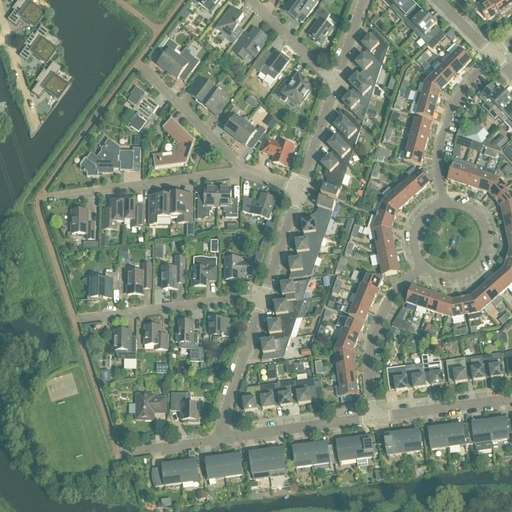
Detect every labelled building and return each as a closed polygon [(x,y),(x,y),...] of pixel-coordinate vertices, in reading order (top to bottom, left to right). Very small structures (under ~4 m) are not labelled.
[(34,28),(44,14),(31,5),(34,0),(22,0),(23,0),(22,0),(19,0),(12,10),(14,11),(7,21),(15,26),(21,18),(34,28)] [(211,14),(221,0),(201,0),(198,4),(211,14)] [(307,18),(318,3),(314,0),(291,0),(283,11),(296,21),(301,14),(307,18)] [(381,0),(391,9),(399,0),(381,0)] [(411,0),(399,0),(391,9),(403,22),(417,7),(411,1),(412,1),(411,0)] [(491,1),(490,0),(487,0),(478,7),(472,0),(462,0),(465,4),(466,3),(475,12),(475,13),(484,22),(486,20),(487,22),(496,16),(500,20),(503,18),(491,1)] [(511,15),(511,13),(502,0),(492,0),(491,1),(503,18),(506,16),(508,18),(511,15)] [(511,0),(502,0),(511,13),(511,0)] [(417,7),(403,22),(415,34),(430,19),(424,12),(423,13),(417,7)] [(232,36),(238,28),(240,26),(238,25),(244,17),(232,8),(216,29),(222,34),(224,30),(232,36)] [(313,18),(318,22),(308,36),(321,45),(333,29),(325,23),(330,15),(320,8),(313,18)] [(376,17),(371,23),(374,26),(380,20),(376,17)] [(430,19),(415,34),(428,47),(429,46),(429,45),(428,45),(433,41),(442,32),(436,26),(437,25),(430,19)] [(379,21),(376,25),(380,29),(384,25),(379,21)] [(178,23),(168,37),(171,40),(182,25),(178,23)] [(46,64),(56,51),(43,41),(49,33),(41,27),(34,36),(32,35),(24,46),(26,48),(19,57),(27,62),(33,54),(46,64)] [(246,33),(237,44),(232,51),(244,59),(248,53),(255,58),(263,46),(262,45),(266,38),(255,30),(251,36),(246,33)] [(371,37),(362,46),(382,66),(389,47),(373,31),(371,37)] [(442,32),(433,41),(437,45),(446,36),(442,32)] [(229,39),(228,41),(234,45),(238,40),(232,36),(229,39)] [(451,53),(459,46),(449,36),(441,43),(451,53)] [(161,51),(169,40),(166,38),(158,48),(161,51)] [(159,66),(168,73),(179,59),(173,54),(179,47),(169,40),(161,51),(167,55),(159,66)] [(429,45),(429,46),(433,50),(437,45),(433,41),(428,45),(429,45)] [(364,56),(356,65),(376,85),(382,66),(362,46),(367,51),(364,56)] [(459,49),(451,57),(464,70),(472,62),(459,49)] [(254,69),(260,73),(267,78),(263,83),(270,88),(290,61),(276,51),(273,55),(267,51),(254,69)] [(425,53),(421,58),(425,62),(430,58),(425,53)] [(179,59),(168,73),(178,80),(186,70),(191,74),(200,63),(190,56),(185,63),(179,59)] [(451,57),(443,65),(456,77),(464,70),(451,57)] [(425,62),(421,58),(417,62),(426,71),(430,67),(425,62)] [(38,84),(31,93),(39,99),(44,91),(58,101),(68,87),(55,77),(60,69),(53,63),(46,73),(44,72),(45,71),(44,71),(35,82),(36,83),(36,82),(38,84)] [(381,99),(386,95),(376,85),(356,65),(360,70),(358,76),(358,75),(349,84),(369,104),(372,96),(381,99)] [(443,65),(436,72),(448,85),(456,77),(443,65)] [(436,72),(428,80),(441,93),(448,85),(436,72)] [(317,89),(318,86),(316,84),(314,83),(311,84),(298,75),(289,87),(283,83),(274,95),(285,103),(288,98),(300,107),(312,90),(315,90),(317,89)] [(202,106),(215,89),(200,78),(188,94),(202,105),(202,106)] [(425,83),(422,94),(422,95),(439,99),(441,93),(428,80),(425,83)] [(351,95),(343,103),(363,124),(366,115),(376,119),(378,113),(369,105),(369,104),(349,84),(354,89),(352,95),(351,95)] [(480,98),(492,111),(507,96),(501,89),(500,90),(494,84),(480,98)] [(134,110),(139,113),(129,127),(132,129),(133,128),(145,137),(158,118),(153,115),(159,107),(144,96),(146,94),(138,89),(137,90),(136,89),(131,95),(133,96),(128,102),(135,108),(134,110)] [(215,89),(202,106),(217,117),(229,101),(214,90),(215,89)] [(414,104),(415,104),(419,105),(436,110),(439,99),(422,95),(422,94),(417,93),(414,104)] [(511,100),(507,96),(492,111),(504,123),(511,115),(511,100)] [(259,105),(254,101),(251,106),(256,109),(259,105)] [(411,113),(412,115),(433,121),(436,110),(419,105),(415,104),(413,105),(411,113)] [(225,132),(235,140),(246,125),(236,117),(240,112),(234,108),(226,119),(232,123),(225,132)] [(343,119),(335,127),(355,148),(361,128),(346,112),(343,119)] [(393,113),(390,122),(393,122),(395,122),(397,121),(399,120),(401,118),(401,116),(393,113)] [(277,122),(271,116),(264,124),(271,130),(277,122)] [(175,153),(153,156),(155,169),(187,165),(195,142),(172,119),(163,128),(178,144),(177,144),(177,145),(176,146),(176,147),(175,148),(175,149),(175,150),(175,151),(175,152),(175,153)] [(415,120),(412,131),(429,135),(432,125),(415,120)] [(246,125),(235,140),(246,148),(253,138),(258,142),(266,132),(261,127),(257,132),(246,125)] [(478,125),(464,139),(481,145),(486,141),(483,138),(487,134),(478,125)] [(337,138),(328,146),(348,167),(355,148),(335,127),(334,127),(339,132),(337,138)] [(412,131),(409,141),(427,146),(429,135),(412,131)] [(502,136),(494,144),(500,150),(508,142),(502,136)] [(473,142),(467,140),(457,137),(455,145),(470,150),(473,142)] [(144,138),(135,138),(135,147),(144,147),(144,138)] [(287,168),(294,147),(280,142),(279,145),(266,141),(262,153),(270,156),(271,154),(275,155),(273,163),(287,168)] [(409,141),(406,151),(424,156),(427,146),(409,141)] [(107,155),(107,161),(114,161),(114,175),(114,170),(120,170),(120,172),(133,172),(134,163),(140,163),(141,150),(133,149),(133,153),(120,152),(120,149),(110,142),(103,152),(107,155)] [(473,142),(470,150),(479,154),(482,145),(473,142)] [(330,157),(322,166),(342,186),(348,167),(328,146),(328,147),(333,151),(331,157),(330,157)] [(424,156),(406,151),(404,162),(421,167),(424,156)] [(114,161),(107,161),(100,161),(91,154),(87,160),(86,159),(80,166),(81,170),(87,174),(87,178),(98,178),(98,175),(114,175),(114,161)] [(455,159),(453,164),(448,181),(458,185),(466,163),(455,159)] [(466,163),(458,185),(468,188),(474,171),(476,167),(466,163)] [(324,187),(321,196),(345,203),(347,199),(338,196),(342,186),(322,166),(326,170),(324,176),(325,177),(326,178),(327,179),(327,180),(327,181),(327,182),(327,183),(327,184),(326,187),(324,187)] [(511,172),(511,169),(509,166),(503,171),(507,177),(511,172)] [(485,175),(479,192),(489,195),(495,178),(496,173),(486,170),(485,175)] [(418,171),(410,178),(422,192),(430,185),(418,171)] [(474,171),(468,188),(479,192),(485,175),(474,171)] [(410,178),(402,186),(414,199),(422,192),(410,178)] [(495,202),(508,190),(499,180),(495,178),(489,195),(494,200),(495,202)] [(402,186),(394,193),(405,206),(414,199),(402,186)] [(212,208),(218,208),(218,189),(205,189),(205,204),(198,204),(198,220),(205,220),(205,218),(210,219),(210,213),(212,213),(212,208)] [(218,189),(218,208),(224,208),(224,213),(226,213),(226,219),(238,219),(238,205),(231,205),(231,189),(218,189)] [(373,191),(367,189),(365,195),(371,197),(377,199),(379,194),(373,192),(373,191)] [(511,206),(511,194),(508,190),(495,202),(497,203),(501,209),(511,206)] [(394,193),(386,200),(397,213),(405,206),(394,193)] [(158,219),(171,219),(171,195),(171,197),(150,197),(149,226),(158,226),(158,219)] [(171,195),(171,219),(171,217),(178,217),(178,224),(192,225),(192,195),(171,195)] [(248,217),(249,214),(268,221),(275,200),(262,196),(260,203),(253,201),(243,198),(242,216),(248,217)] [(309,222),(302,223),(331,219),(336,204),(320,199),(317,208),(319,208),(317,212),(317,213),(316,213),(316,214),(315,215),(314,216),(313,216),(312,216),(310,217),(309,222)] [(117,223),(124,223),(124,200),(124,202),(111,202),(111,216),(104,216),(104,231),(116,231),(117,223)] [(124,200),(124,223),(124,221),(136,221),(136,229),(144,229),(144,211),(137,211),(137,200),(124,200)] [(382,203),(378,217),(394,222),(397,214),(397,213),(386,200),(382,203)] [(511,206),(501,209),(503,220),(511,217),(511,206)] [(72,235),(88,235),(88,241),(94,241),(94,226),(88,226),(88,212),(72,212),(72,216),(71,217),(71,222),(72,223),(72,235)] [(369,236),(392,231),(392,230),(394,224),(394,222),(378,217),(377,218),(372,217),(368,229),(365,230),(355,226),(353,232),(359,234),(366,236),(369,236)] [(511,217),(503,220),(505,230),(511,228),(511,217)] [(296,242),(324,239),(331,219),(302,223),(304,235),(302,241),(296,242)] [(369,236),(370,241),(375,240),(376,245),(394,241),(392,231),(369,236)] [(289,261),(289,262),(318,258),(324,239),(296,242),(297,254),(298,254),(296,260),(289,261)] [(394,241),(376,245),(378,256),(396,251),(394,241)] [(267,245),(263,244),(262,243),(259,254),(264,255),(264,256),(267,245)] [(353,251),(347,249),(345,255),(351,257),(355,258),(357,252),(353,251)] [(396,251),(378,256),(380,266),(398,262),(396,251)] [(178,290),(178,282),(184,282),(185,259),(176,258),(176,269),(163,269),(162,290),(178,290)] [(194,259),(194,269),(192,269),(192,288),(206,288),(206,282),(216,282),(216,268),(217,268),(217,259),(209,259),(207,259),(205,258),(203,258),(201,258),(198,258),(196,259),(194,259)] [(251,277),(251,263),(247,263),(247,259),(246,258),(242,258),(241,259),(226,259),(225,281),(241,281),(241,277),(251,277)] [(318,258),(289,262),(291,274),(291,273),(289,280),(311,277),(318,258)] [(398,262),(380,266),(382,277),(400,273),(398,262)] [(144,296),(144,287),(151,287),(151,265),(144,265),(144,272),(128,272),(127,296),(144,296)] [(511,278),(504,269),(496,276),(507,290),(511,285),(511,278)] [(361,285),(361,286),(378,292),(382,282),(360,273),(356,283),(361,285)] [(88,302),(99,302),(99,299),(111,299),(112,281),(118,281),(118,274),(106,274),(106,281),(91,280),(91,288),(88,288),(88,302)] [(496,276),(487,283),(499,297),(507,290),(496,276)] [(275,304),(275,305),(303,301),(310,281),(281,285),(283,297),(281,304),(275,304)] [(487,283),(479,290),(491,304),(492,303),(496,308),(504,301),(499,297),(487,283)] [(361,286),(357,296),(374,302),(378,292),(361,286)] [(406,304),(417,308),(422,291),(412,287),(406,304)] [(479,290),(471,297),(483,311),(491,304),(479,290)] [(422,291),(417,308),(427,311),(433,294),(422,291)] [(433,294),(427,311),(437,315),(443,298),(433,294)] [(357,296),(353,306),(370,312),(374,302),(357,296)] [(464,299),(462,299),(466,317),(468,316),(469,321),(479,319),(483,317),(480,314),(483,311),(471,297),(464,299)] [(443,298),(437,315),(447,318),(453,301),(443,298)] [(447,318),(452,320),(466,317),(462,299),(453,301),(447,318)] [(268,324),(297,320),(303,301),(275,305),(277,317),(275,323),(268,324)] [(343,314),(349,316),(365,323),(370,312),(353,306),(351,310),(346,308),(343,314)] [(508,313),(503,317),(507,322),(511,318),(508,313)] [(507,322),(503,317),(499,321),(503,326),(507,322)] [(230,338),(230,320),(210,320),(210,336),(222,336),(222,337),(230,338)] [(262,343),(290,339),(297,320),(268,324),(270,336),(268,342),(262,343)] [(347,320),(343,330),(360,337),(364,326),(347,320)] [(393,328),(402,331),(408,333),(410,327),(410,328),(411,325),(397,320),(393,328)] [(190,363),(203,363),(204,349),(198,349),(198,334),(193,334),(193,323),(179,323),(179,331),(176,331),(176,344),(179,344),(179,348),(181,350),(190,350),(190,363)] [(145,327),(145,346),(155,346),(155,351),(168,351),(168,338),(161,338),(161,328),(145,327)] [(339,340),(356,347),(360,337),(343,330),(340,329),(336,338),(339,340)] [(392,329),(390,333),(400,337),(400,331),(392,329)] [(466,329),(460,330),(454,331),(456,337),(467,335),(466,329)] [(125,361),(136,361),(137,341),(131,341),(131,332),(115,332),(115,351),(118,360),(125,360),(125,361)] [(264,355),(261,362),(284,358),(290,339),(262,343),(263,355),(264,355)] [(334,351),(335,356),(353,353),(356,347),(339,340),(334,351)] [(305,360),(311,359),(310,350),(302,351),(302,357),(304,357),(305,360)] [(353,353),(335,356),(337,366),(354,364),(353,353)] [(500,355),(482,357),(485,381),(486,381),(485,379),(491,379),(491,380),(504,378),(500,355)] [(423,365),(426,389),(426,387),(432,387),(432,388),(444,386),(441,363),(430,364),(429,356),(422,357),(423,365)] [(482,357),(464,360),(467,383),(468,383),(467,382),(473,381),(473,382),(485,381),(482,357)] [(467,383),(464,360),(446,362),(449,384),(455,383),(455,385),(467,383)] [(354,364),(337,366),(338,377),(356,375),(354,364)] [(423,365),(405,368),(408,391),(408,390),(414,389),(414,390),(426,389),(423,365)] [(168,366),(157,366),(157,374),(168,374),(168,366)] [(408,391),(405,368),(387,370),(390,392),(396,391),(396,393),(408,391)] [(110,371),(101,372),(102,383),(111,382),(110,371)] [(356,375),(338,377),(332,378),(333,381),(335,383),(339,382),(339,388),(357,385),(356,375)] [(314,380),(296,382),(299,406),(311,404),(311,403),(317,402),(315,390),(315,383),(314,380)] [(296,382),(278,385),(281,408),(293,407),(293,405),(299,405),(299,406),(296,382)] [(278,385),(260,387),(263,411),(275,409),(275,408),(281,407),(281,408),(278,385)] [(357,385),(339,388),(336,388),(337,397),(339,399),(359,396),(357,385)] [(263,411),(260,387),(247,389),(241,407),(242,409),(243,411),(245,412),(245,413),(257,412),(257,410),(263,409),(263,411)] [(322,389),(315,390),(317,402),(324,401),(322,389)] [(171,409),(178,409),(178,411),(180,413),(181,413),(181,421),(187,421),(187,423),(198,424),(199,412),(196,412),(196,405),(191,405),(191,395),(171,394),(171,409)] [(137,420),(153,420),(153,412),(158,412),(158,413),(165,413),(165,399),(153,399),(153,396),(137,396),(137,420)] [(495,419),(489,420),(492,443),(509,440),(508,435),(511,434),(511,432),(510,420),(506,421),(506,419),(495,421),(495,419)] [(492,443),(489,420),(483,421),(483,423),(472,424),(475,445),(492,443)] [(451,425),(445,426),(448,449),(466,446),(465,446),(470,445),(469,437),(469,434),(467,425),(468,425),(467,424),(467,425),(463,425),(452,427),(451,425)] [(448,449),(445,426),(439,427),(439,428),(428,430),(431,451),(448,449)] [(408,431),(402,432),(405,455),(422,452),(419,431),(408,433),(408,431)] [(405,455),(402,432),(395,433),(396,434),(385,436),(387,457),(405,455)] [(360,437),(353,438),(357,461),(374,459),(371,438),(360,439),(360,437)] [(357,461),(353,438),(347,439),(347,441),(337,442),(339,463),(357,461)] [(316,443),(310,444),(313,467),(330,465),(327,443),(316,445),(316,443)] [(313,467),(310,444),(304,445),(304,447),(293,448),(296,469),(313,467)] [(273,449),(266,450),(269,473),(287,470),(284,449),(273,451),(273,449)] [(269,473),(266,450),(260,451),(260,453),(249,454),(252,475),(269,473)] [(229,455),(223,456),(226,479),(243,476),(240,455),(229,457),(229,455)] [(226,479),(223,456),(216,457),(217,458),(206,460),(209,481),(226,479)] [(185,461),(179,462),(182,485),(199,482),(197,461),(186,463),(185,461)] [(163,469),(156,470),(153,470),(152,473),(152,477),(153,481),(154,483),(155,487),(156,488),(182,485),(179,462),(173,463),(173,464),(162,466),(163,469)] [(207,499),(206,493),(206,491),(198,492),(199,500),(207,499)]
